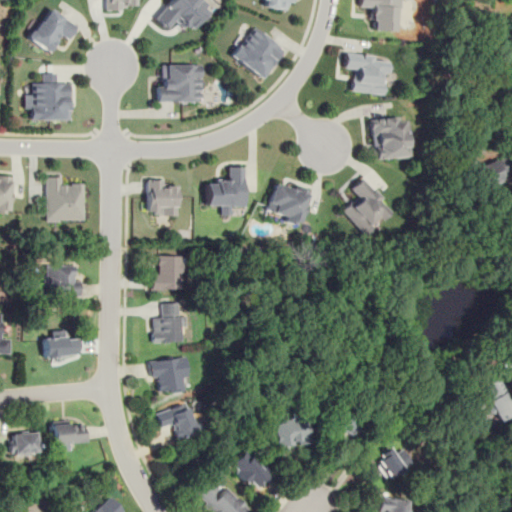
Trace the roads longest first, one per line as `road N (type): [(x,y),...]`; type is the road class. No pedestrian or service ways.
road 1 (residential): [(0,146),(176,148),(221,137),(293,84),(316,45),(328,0)]
road 2 (residential): [(157,511),(126,456),(108,387),(111,247)]
road 3 (residential): [(111,247),(112,62)]
